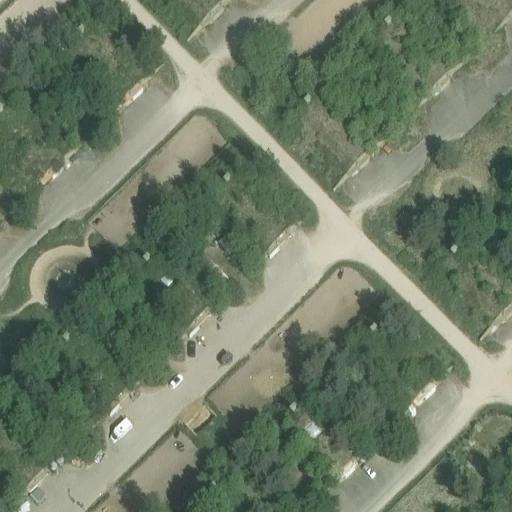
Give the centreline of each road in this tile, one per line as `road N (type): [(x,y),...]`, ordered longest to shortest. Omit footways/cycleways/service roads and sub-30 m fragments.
road 1 (unclassified): [(60,511),(346,229)]
road 2 (unclassified): [(0,274),(202,80)]
road 3 (unclassified): [(346,229),(511,72)]
road 4 (unclassified): [(346,229),(493,386)]
road 5 (unclassified): [(202,80),(346,229)]
road 6 (unclassified): [(360,511),(493,386)]
